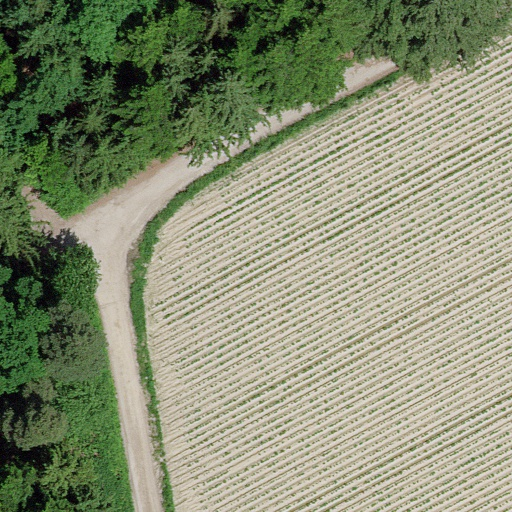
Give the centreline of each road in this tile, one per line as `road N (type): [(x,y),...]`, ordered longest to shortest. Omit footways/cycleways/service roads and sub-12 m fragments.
road 1 (track): [(97,223),(180,169),(493,0)]
road 2 (track): [(97,223),(147,511)]
